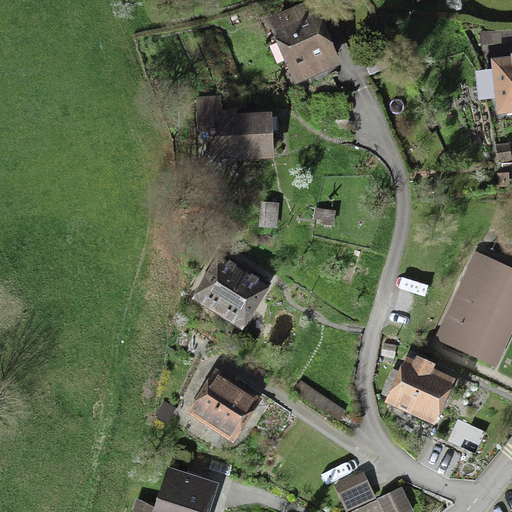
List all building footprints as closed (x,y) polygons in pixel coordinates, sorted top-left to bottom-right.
[(314,18),(272,39),(298,89),(339,67),(314,18)] [(511,61),(491,64),(497,122),(511,120),(511,61)] [(342,101),(310,104),(312,123),(344,119),(342,101)] [(221,103),(195,105),(196,138),(209,137),(210,165),(270,162),(267,118),(222,120),(221,103)] [(509,144),(497,145),(499,162),(511,160),(509,144)] [(216,257),(190,298),(242,332),(268,291),(216,257)] [(511,333),(511,274),(486,263),(478,282),(465,276),(434,345),(495,372),(511,333)] [(454,386),(405,363),(384,410),(433,432),(454,386)] [(255,406),(215,379),(189,417),(229,444),(255,406)] [(203,511),(213,481),(170,468),(156,511),(203,511)] [(361,479),(334,490),(343,511),(358,511),(373,506),(361,479)] [(412,511),(413,511),(401,486),(377,498),(384,511),(412,511)]
